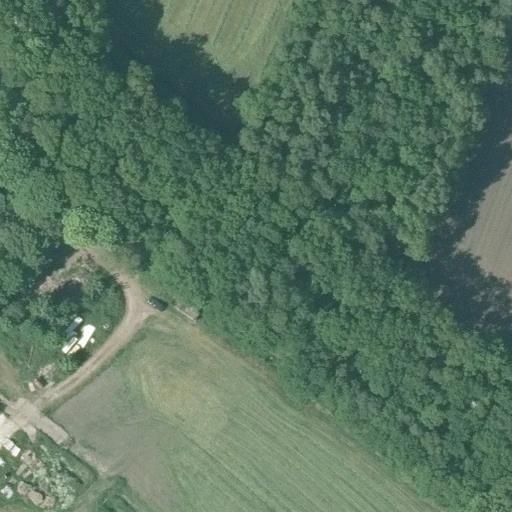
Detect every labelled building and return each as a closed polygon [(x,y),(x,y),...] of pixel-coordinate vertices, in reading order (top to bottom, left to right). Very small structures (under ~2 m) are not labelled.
[(137,354),(124,366),(138,381),(151,369),(137,354)] [(143,378),(126,398),(135,405),(152,385),(143,378)] [(175,438),(194,456),(249,397),(231,379),(175,438)] [(126,417),(133,405),(119,396),(112,409),(126,417)] [(26,468),(45,471),(48,456),(29,452),(26,468)] [(67,482),(79,475),(67,456),(55,464),(67,482)]
